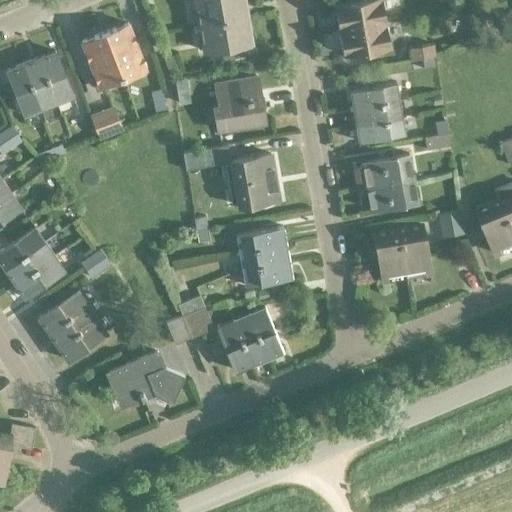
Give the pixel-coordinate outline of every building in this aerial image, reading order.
[(222,20),(218,0),(194,0),(199,24),(222,20)] [(242,0),(218,0),(222,20),(245,16),(242,0)] [(361,26),(356,0),(351,0),(333,3),(337,30),(361,26)] [(356,0),(361,26),(385,21),(381,0),(356,0)] [(245,16),(222,20),(227,48),(250,44),(245,16)] [(222,20),(199,24),(204,52),(227,48),(222,20)] [(389,47),(385,21),(361,26),(365,51),(389,47)] [(127,24),(104,33),(113,55),(136,46),(127,24)] [(365,51),(361,26),(337,30),(342,55),(365,51)] [(113,55),(104,33),(81,42),(89,64),(113,55)] [(431,44),(420,46),(422,58),(432,56),(433,55),(431,44)] [(324,45),(316,46),(318,56),(326,55),(324,45)] [(145,69),(136,46),(113,55),(121,78),(145,69)] [(420,46),(408,48),(410,60),(411,59),(422,58),(420,46)] [(38,58),(55,103),(71,97),(54,52),(38,58)] [(231,52),(219,54),(221,64),(233,62),(232,54),(231,52)] [(242,52),(232,54),(233,62),(233,63),(243,61),(242,52)] [(171,54),(162,58),(168,73),(177,70),(171,54)] [(113,55),(89,64),(98,87),(121,78),(113,55)] [(422,58),(411,59),(413,69),(434,65),(432,56),(422,58)] [(38,58),(22,65),(39,109),(55,103),(38,58)] [(39,109),(22,65),(6,71),(23,116),(39,109)] [(257,111),(262,111),(256,76),(215,84),(219,106),(212,107),(217,130),(259,123),(257,111)] [(185,80),(174,81),(176,93),(187,91),(185,80)] [(350,108),(398,99),(395,82),(347,92),(350,108)] [(438,93),(431,95),(433,106),(440,104),(438,93)] [(398,99),(350,108),(354,125),(402,116),(398,99)] [(99,139),(122,130),(114,108),(91,116),(99,139)] [(405,134),(402,116),(354,125),(357,143),(405,134)] [(443,120),(434,122),(436,132),(445,131),(443,120)] [(10,126),(4,130),(8,137),(14,133),(10,126)] [(4,130),(0,132),(0,139),(2,142),(8,137),(4,130)] [(434,135),(436,146),(449,144),(446,132),(434,135)] [(8,137),(13,145),(19,140),(14,133),(8,137)] [(422,137),(424,149),(436,146),(434,135),(422,137)] [(8,137),(2,142),(7,149),(13,145),(8,137)] [(509,166),(511,164),(511,141),(511,139),(499,144),(509,166)] [(52,147),(55,156),(63,153),(60,145),(52,147)] [(229,161),(230,161),(227,145),(182,154),(185,169),(229,161)] [(52,147),(45,150),(48,159),(55,156),(52,147)] [(37,153),(40,162),(48,159),(45,150),(37,153)] [(388,181),(412,177),(408,152),(383,157),(388,181)] [(268,154),(230,161),(229,161),(238,206),(277,198),(268,154)] [(388,181),(383,157),(359,161),(363,185),(387,181),(388,181)] [(412,177),(388,181),(387,181),(391,207),(417,202),(412,177)] [(1,179),(0,179),(0,200),(10,193),(1,179)] [(387,181),(363,185),(368,211),(391,207),(387,181)] [(506,223),(511,220),(511,184),(493,193),(497,201),(506,223)] [(0,220),(20,207),(10,193),(0,200),(0,220)] [(506,223),(497,201),(475,210),(484,232),(506,223)] [(448,212),(452,235),(464,234),(460,210),(448,212)] [(436,213),(440,237),(452,235),(448,212),(436,213)] [(195,231),(206,229),(204,217),(193,218),(195,231)] [(511,238),(506,223),(484,232),(493,254),(511,246),(511,238)] [(420,225),(397,229),(401,253),(424,248),(420,225)] [(238,251),(285,243),(281,226),(235,235),(238,251)] [(0,264),(3,269),(43,242),(33,228),(0,251),(0,264)] [(208,240),(206,229),(195,231),(197,242),(208,240)] [(401,253),(397,229),(374,234),(378,257),(401,253)] [(43,242),(3,269),(13,283),(53,255),(43,242)] [(288,260),(285,243),(238,251),(241,268),(271,263),(288,260)] [(429,272),(424,248),(401,253),(406,276),(429,272)] [(99,249),(92,254),(97,261),(104,256),(99,249)] [(406,276),(401,253),(378,257),(383,280),(406,276)] [(86,258),(91,265),(97,261),(92,254),(86,258)] [(62,269),(53,255),(13,283),(23,297),(62,269)] [(104,256),(97,261),(101,268),(109,263),(104,256)] [(86,258),(79,263),(83,270),(91,265),(86,258)] [(291,277),(288,260),(271,263),(241,268),(245,286),(291,277)] [(97,261),(91,265),(95,272),(101,268),(97,261)] [(95,272),(91,265),(83,270),(88,277),(95,272)] [(46,333),(86,305),(76,291),(36,318),(46,333)] [(187,300),(192,311),(203,306),(198,295),(187,300)] [(181,315),(192,311),(187,300),(176,304),(181,315)] [(86,305),(46,333),(56,346),(95,319),(86,305)] [(203,306),(192,311),(196,322),(208,318),(203,306)] [(263,307),(248,313),(266,357),(282,351),(263,307)] [(192,311),(181,315),(191,338),(201,334),(196,322),(192,311)] [(248,313),(232,320),(250,364),(266,357),(248,313)] [(191,338),(181,315),(164,323),(173,345),(191,338)] [(208,318),(196,322),(201,334),(212,329),(208,318)] [(105,333),(95,319),(56,346),(66,361),(105,333)] [(250,364),(232,320),(215,326),(234,371),(250,364)] [(182,374),(161,365),(155,352),(107,373),(118,400),(136,391),(140,400),(153,394),(170,401),(182,374)] [(9,435),(20,436),(21,426),(10,424),(9,435)] [(21,426),(20,436),(31,438),(32,427),(21,426)] [(8,434),(6,445),(18,447),(20,436),(9,435),(8,434)] [(31,438),(20,436),(18,447),(29,448),(31,438)]
